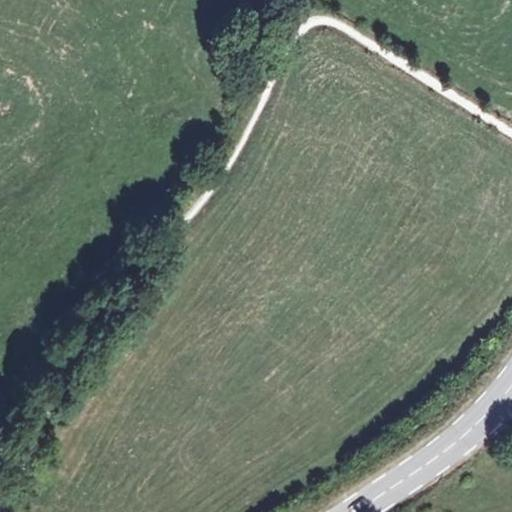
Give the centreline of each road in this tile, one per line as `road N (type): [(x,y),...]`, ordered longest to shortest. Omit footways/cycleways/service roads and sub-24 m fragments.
road 1 (track): [(511,135),(323,18),(306,23),(226,171),(85,334),(0,506)]
road 2 (secondary): [(511,384),(445,450),(358,511)]
